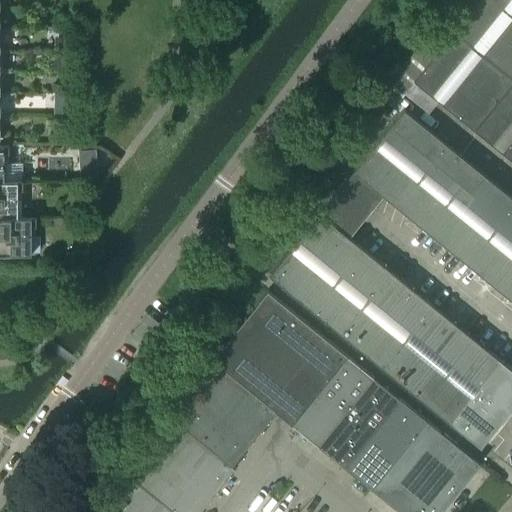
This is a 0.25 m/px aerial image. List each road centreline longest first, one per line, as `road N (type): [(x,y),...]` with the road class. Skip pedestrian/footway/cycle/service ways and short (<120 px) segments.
road 1 (unclassified): [(35,443),(364,0)]
road 2 (unclassified): [(354,511),(277,454),(234,511)]
